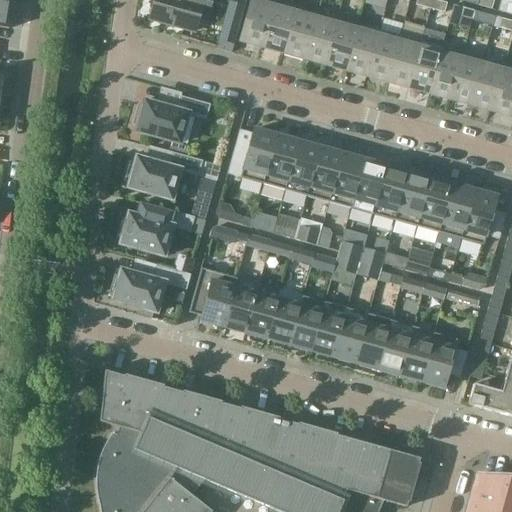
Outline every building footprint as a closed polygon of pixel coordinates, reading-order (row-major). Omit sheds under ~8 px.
[(0,0),(0,28),(9,30),(10,27),(14,27),(16,16),(11,15),(13,3),(0,0)] [(154,0),(149,20),(188,30),(191,19),(194,20),(198,18),(200,10),(208,12),(211,0),(154,0)] [(231,54),(246,0),(229,0),(216,49),(231,54)] [(253,44),(262,47),(274,3),(264,0),(250,0),(239,40),(244,42),(243,44),(252,47),(253,44)] [(416,0),(415,6),(429,10),(432,1),(429,0),(416,0)] [(489,0),(478,0),(477,7),(491,11),(494,1),(489,0)] [(432,1),(429,10),(444,14),(446,5),(432,1)] [(262,47),(283,53),(295,9),(274,3),(262,47)] [(457,18),(471,22),(474,12),(460,8),(457,18)] [(283,53),(304,58),(316,14),(295,9),(283,53)] [(474,12),(471,22),(486,26),(488,16),(474,12)] [(304,58),(324,64),(337,20),(316,14),(304,58)] [(324,64),(345,70),(358,26),(337,20),(324,64)] [(498,30),(511,33),(511,22),(501,20),(498,30)] [(345,70),(366,76),(379,32),(358,26),(345,70)] [(366,76),(387,82),(400,37),(379,32),(366,76)] [(387,82),(408,87),(420,43),(400,37),(387,82)] [(408,87),(429,93),(441,49),(439,56),(419,51),(421,43),(420,43),(408,87)] [(429,93),(450,99),(462,55),(441,49),(429,93)] [(450,99),(471,105),(483,61),(462,55),(450,99)] [(471,105),(491,110),(504,66),(483,61),(471,105)] [(511,68),(504,66),(491,110),(494,111),(493,114),(502,116),(503,114),(511,116),(511,68)] [(188,115),(206,121),(210,106),(180,98),(176,111),(144,102),(143,107),(138,106),(132,126),(137,127),(136,133),(180,145),(188,115)] [(228,175),(264,185),(277,137),(254,130),(253,131),(254,131),(253,134),(240,130),(228,175)] [(264,185),(285,191),(299,143),(277,137),(264,185)] [(285,191),(307,197),(321,149),(299,143),(285,191)] [(307,197),(329,203),(343,155),(321,149),(307,197)] [(128,189),(172,202),(180,172),(217,182),(221,168),(172,154),(168,167),(136,158),(135,164),(130,162),(124,183),(129,184),(128,189)] [(329,203),(351,209),(365,161),(343,155),(329,203)] [(351,209),(373,215),(387,167),(365,161),(351,209)] [(373,215),(395,221),(409,173),(387,167),(373,215)] [(395,221),(417,228),(431,179),(409,173),(395,221)] [(206,222),(217,182),(201,178),(190,218),(194,219),(206,222)] [(417,228),(439,234),(453,186),(431,179),(417,228)] [(439,234),(461,240),(474,192),(453,186),(439,234)] [(474,192),(461,240),(484,246),(487,237),(499,240),(507,215),(494,211),(497,199),(498,198),(474,192)] [(120,245),(164,258),(172,228),(190,233),(194,219),(190,218),(164,211),(161,223),(128,215),(127,220),(122,219),(117,239),(121,240),(120,245)] [(240,225),(252,228),(254,220),(242,217),(240,225)] [(262,231),(273,234),(276,226),(264,223),(262,231)] [(276,226),(273,234),(285,238),(287,229),(276,226)] [(249,236),(237,232),(219,227),(215,239),(234,245),(234,246),(246,249),(246,247),(249,236)] [(309,231),(305,243),(316,246),(319,238),(320,234),(309,231)] [(345,231),(339,252),(338,256),(348,259),(360,263),(363,250),(367,238),(345,231)] [(268,253),(269,250),(271,242),(249,236),(246,247),(268,253)] [(319,238),(316,246),(328,250),(330,241),(319,238)] [(293,248),(271,242),(269,250),(268,253),(290,259),(293,248)] [(503,254),(511,256),(511,248),(505,247),(503,254)] [(312,262),(314,255),(315,254),(293,248),(290,259),(290,260),(311,266),(312,262)] [(360,263),(372,266),(381,268),(382,264),(384,256),(363,250),(360,263)] [(501,262),(511,264),(511,256),(503,254),(501,262)] [(323,265),(325,258),(314,255),(312,262),(323,265)] [(338,256),(337,260),(334,269),(356,275),(360,263),(348,259),(338,256)] [(174,272),(186,275),(189,276),(193,261),(178,257),(174,272)] [(428,277),(437,280),(449,283),(451,275),(455,264),(433,257),(430,269),(428,277)] [(396,260),(393,268),(405,271),(407,263),(396,260)] [(499,270),(511,273),(511,268),(511,264),(501,262),(499,270)] [(381,268),(372,266),(360,263),(356,275),(377,281),(380,272),(381,268)] [(407,263),(405,271),(428,277),(430,269),(407,263)] [(174,272),(156,267),(153,280),(121,271),(119,276),(115,275),(109,295),(114,296),(112,302),(156,314),(165,284),(182,289),(186,275),(174,272)] [(200,319),(200,321),(224,327),(237,279),(202,269),(189,313),(202,317),(201,320),(200,319)] [(497,277),(509,281),(511,273),(499,270),(497,277)] [(389,284),(401,287),(403,279),(391,275),(389,284)] [(451,275),(449,283),(461,286),(463,278),(451,275)] [(495,285),(506,288),(509,281),(497,277),(495,285)] [(224,327),(246,333),(257,294),(236,289),(238,279),(237,279),(224,327)] [(425,284),(403,279),(401,287),(400,289),(422,296),(425,284)] [(422,296),(443,301),(446,291),(425,284),(422,296)] [(495,285),(493,293),(504,296),(506,288),(495,285)] [(268,339),(290,346),(303,297),(281,290),(278,300),(268,339)] [(476,309),(479,300),(449,292),(446,300),(476,309)] [(493,293),(490,300),(502,304),(504,296),(493,293)] [(246,333),(268,339),(278,300),(257,294),(246,333)] [(290,346),(312,352),(325,303),(303,297),(290,346)] [(488,308),(500,311),(502,304),(490,300),(488,308)] [(312,352),(334,358),(347,309),(325,303),(312,352)] [(500,311),(488,308),(486,316),(498,319),(500,311)] [(151,320),(153,313),(138,309),(136,316),(151,320)] [(334,358),(356,364),(369,315),(347,309),(334,358)] [(356,364),(377,370),(391,321),(369,315),(356,364)] [(498,319),(486,316),(484,324),(496,327),(498,319)] [(399,376),(413,328),(391,321),(377,370),(399,376)] [(496,327),(484,324),(482,331),(493,335),(496,327)] [(399,376),(421,382),(435,334),(413,328),(399,376)] [(482,331),(480,339),(491,342),(493,335),(482,331)] [(435,334),(421,382),(445,389),(445,388),(445,387),(448,376),(461,379),(468,353),(455,350),(458,340),(435,334)] [(491,342),(480,339),(477,347),(489,350),(491,342)] [(489,350),(477,347),(475,354),(487,358),(489,350)] [(487,358),(475,354),(473,362),(485,365),(487,358)] [(471,370),(483,373),(485,365),(473,362),(471,370)] [(469,377),(481,381),(483,373),(471,370),(469,377)] [(113,434),(112,435),(109,439),(106,445),(103,449),(101,455),(99,460),(98,465),(97,469),(96,474),(96,478),(96,484),(97,496),(99,507),(99,511),(209,511),(199,504),(199,503),(192,497),(205,481),(277,511),(379,511),(384,502),(406,508),(420,460),(106,372),(101,423),(119,428),(117,436),(114,435),(113,434)] [(511,384),(504,382),(500,394),(473,387),(467,406),(511,418),(511,384)] [(511,511),(511,485),(477,476),(466,511),(511,511)]
